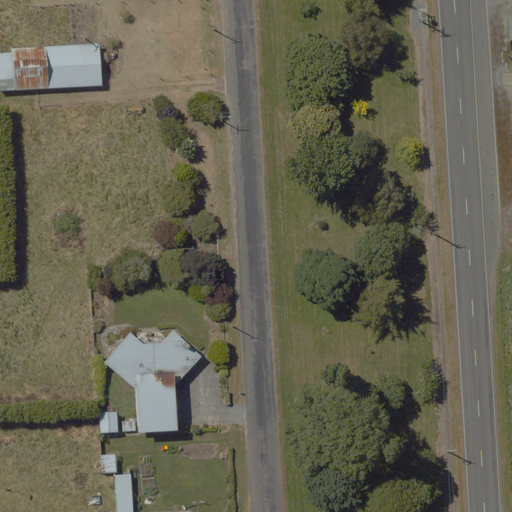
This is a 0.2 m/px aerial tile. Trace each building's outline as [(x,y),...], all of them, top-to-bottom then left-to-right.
[(98,49),(0,53),(0,91),(100,88),(98,49)] [(511,73),(486,75),(491,159),(511,157),(511,73)] [(203,353),(172,328),(159,345),(143,346),(129,334),(104,363),(134,389),(137,436),(176,434),(174,391),(203,353)] [(116,411),(98,412),(98,434),(117,434),(116,411)] [(130,511),(130,474),(114,475),(115,511),(130,511)]
